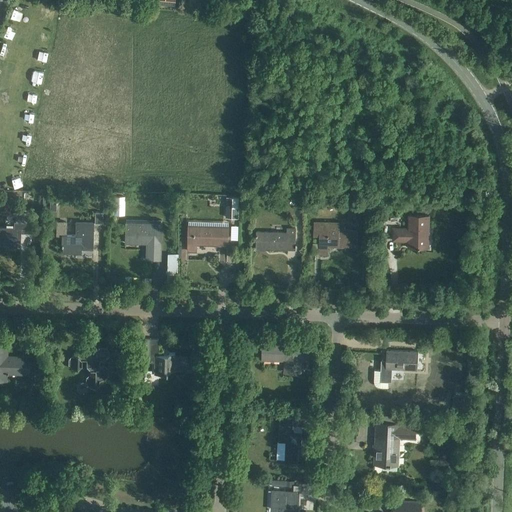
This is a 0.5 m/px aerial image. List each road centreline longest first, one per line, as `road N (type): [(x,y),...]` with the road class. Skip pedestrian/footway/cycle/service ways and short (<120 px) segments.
road 1 (secondary): [(505,321),(509,198),(486,104),(452,59),(404,21),(359,0)]
road 2 (residential): [(0,306),(230,313)]
road 3 (residential): [(217,511),(230,313)]
road 4 (residential): [(327,511),(337,316)]
road 5 (secondary): [(497,511),(505,321)]
road 6 (residential): [(337,316),(505,321)]
